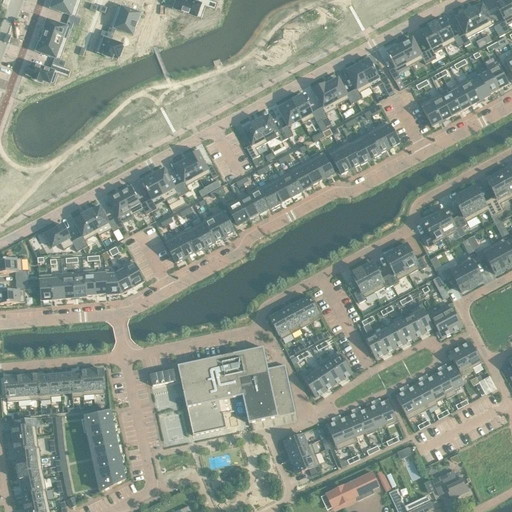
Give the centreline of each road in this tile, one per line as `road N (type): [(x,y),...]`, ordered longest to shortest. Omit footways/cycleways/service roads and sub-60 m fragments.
road 1 (residential): [(0,243),(456,0)]
road 2 (residential): [(511,106),(355,191),(335,191),(248,238),(239,252),(115,314)]
road 3 (residential): [(126,356),(254,326),(272,302),(407,228),(423,201),(511,153)]
road 4 (residential): [(126,356),(151,490),(113,511)]
road 5 (residential): [(0,367),(126,356)]
road 6 (residential): [(511,277),(459,305),(488,363)]
